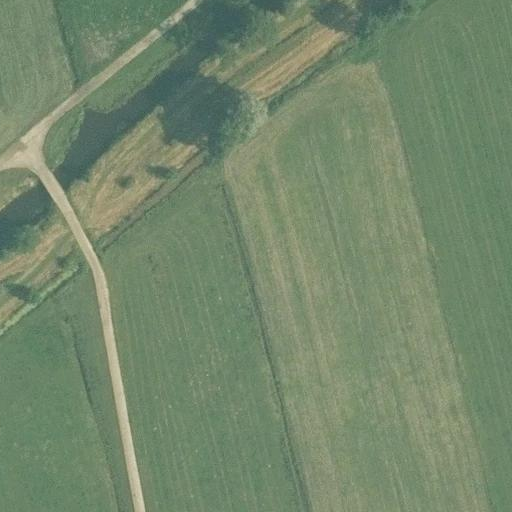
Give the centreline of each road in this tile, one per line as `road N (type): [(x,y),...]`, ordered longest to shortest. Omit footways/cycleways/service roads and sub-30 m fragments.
road 1 (track): [(140,511),(108,314),(77,230)]
road 2 (track): [(0,170),(202,0)]
